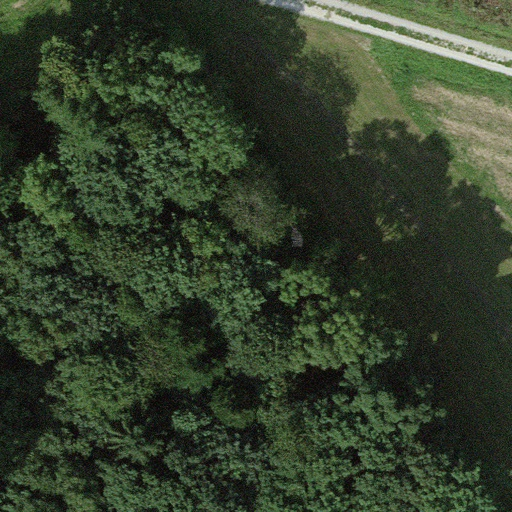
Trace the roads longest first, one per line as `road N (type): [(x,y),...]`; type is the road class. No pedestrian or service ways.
road 1 (track): [(496,511),(180,0)]
road 2 (track): [(511,66),(298,0)]
